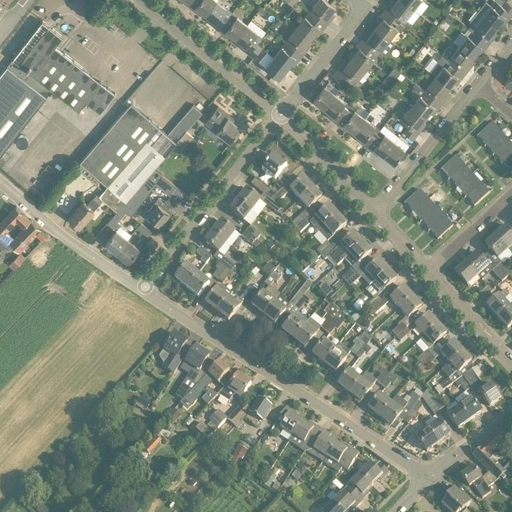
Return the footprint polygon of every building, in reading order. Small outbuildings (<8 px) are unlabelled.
[(216,0),(192,0),(188,6),(198,14),(201,11),(206,15),(218,1),(216,0)] [(326,0),(317,0),(309,11),(326,25),(334,15),(331,13),(336,7),(326,0)] [(388,5),(385,9),(406,26),(409,22),(406,19),(414,9),(403,0),(397,0),(392,8),(388,5)] [(403,0),(414,9),(421,0),(403,0)] [(494,0),(484,15),(499,26),(502,23),(505,25),(511,15),(511,12),(502,5),(496,0),(494,0)] [(511,3),(507,0),(506,0),(502,5),(511,12),(511,3)] [(218,1),(206,15),(211,19),(208,22),(219,30),(232,12),(218,1)] [(380,23),(376,28),(391,39),(398,29),(401,32),(406,26),(385,9),(376,20),(380,23)] [(309,11),(297,26),(312,38),(316,33),(318,35),(326,25),(309,11)] [(236,39),(248,24),(232,12),(219,30),(229,38),(231,35),(236,39)] [(471,30),(490,44),(498,34),(495,31),(499,26),(484,15),(471,30)] [(0,155),(52,90),(79,111),(86,101),(100,112),(115,93),(62,52),(56,46),(63,37),(51,27),(43,21),(0,75),(0,155)] [(249,54),(257,43),(263,36),(248,24),(236,39),(241,43),(239,46),(249,54)] [(297,26),(285,41),(303,55),(310,45),(308,43),(312,38),(297,26)] [(361,40),(379,54),(381,52),(386,55),(396,43),(391,39),(376,28),(372,33),(368,30),(361,40)] [(490,44),(471,30),(460,44),(475,56),(478,53),(481,55),(490,44)] [(359,49),(352,58),(367,69),(379,54),(361,40),(356,46),(359,49)] [(285,41),(274,56),(288,68),(292,63),(294,65),(303,55),(285,41)] [(257,43),(249,54),(254,58),(262,47),(257,43)] [(460,44),(448,60),(466,74),(474,64),(471,61),(475,56),(460,44)] [(280,78),(288,68),(274,56),(265,67),(280,78)] [(431,71),(436,75),(451,86),(454,82),(457,85),(466,74),(448,60),(443,56),(431,71)] [(337,71),(347,79),(355,85),(359,88),(364,83),(359,79),(367,69),(352,58),(348,63),(345,61),(337,71)] [(343,84),(347,79),(337,71),(333,76),(343,84)] [(424,90),(442,104),(450,94),(447,91),(451,86),(436,75),(424,90)] [(424,90),(415,83),(414,85),(415,86),(412,90),(420,95),(412,105),(427,117),(431,112),(434,114),(442,104),(424,90)] [(314,100),(324,108),(335,93),(325,85),(314,100)] [(351,105),(335,93),(324,108),(328,112),(326,115),(336,123),(351,105)] [(109,185),(104,191),(121,206),(130,196),(153,168),(154,169),(172,146),(173,147),(179,141),(187,131),(202,112),(193,105),(167,133),(131,103),(81,161),(109,185)] [(349,128),(354,132),(366,117),(351,105),(336,123),(347,131),(349,128)] [(427,117),(412,105),(400,121),(406,126),(418,135),(426,124),(424,121),(427,117)] [(230,142),(233,138),(242,127),(235,122),(236,120),(219,106),(206,122),(230,142)] [(368,115),(366,117),(354,132),(359,136),(356,139),(367,147),(381,129),(371,122),(373,119),(368,115)] [(487,147),(501,133),(492,124),(478,137),(487,147)] [(418,135),(406,126),(402,131),(414,140),(418,135)] [(379,152),(384,156),(396,141),(381,129),(367,147),(377,155),(379,152)] [(194,136),(187,131),(179,141),(185,146),(194,136)] [(487,147),(495,155),(509,142),(501,133),(487,147)] [(185,146),(179,141),(173,147),(180,153),(185,146)] [(396,141),(384,156),(394,164),(406,149),(396,141)] [(495,155),(503,164),(511,155),(511,145),(509,142),(495,155)] [(511,155),(503,164),(511,174),(511,173),(511,155)] [(262,171),(276,182),(287,167),(274,157),(262,171)] [(442,170),(450,179),(465,166),(456,157),(442,170)] [(465,166),(450,179),(458,188),(473,175),(465,166)] [(170,195),(166,201),(171,205),(175,199),(178,202),(185,193),(154,169),(153,168),(130,196),(140,204),(156,184),(170,195)] [(287,177),(292,182),(296,179),(291,174),(287,177)] [(458,188),(466,197),(481,184),(473,175),(458,188)] [(251,185),(266,197),(271,192),(256,179),(251,185)] [(304,179),(296,187),(290,192),(299,201),(313,189),(304,179)] [(489,193),(481,184),(466,197),(475,207),(489,193)] [(322,198),(313,189),(299,201),(307,210),(292,224),(297,229),(320,207),(317,203),(322,198)] [(253,212),(261,202),(247,190),(239,201),(253,212)] [(414,213),(429,200),(420,190),(406,204),(414,213)] [(80,226),(95,210),(94,210),(104,200),(117,212),(121,207),(120,207),(121,206),(104,191),(100,196),(97,194),(88,204),(85,201),(70,216),(80,226)] [(275,198),(271,201),(276,205),(286,196),(281,192),(277,196),(275,198)] [(120,207),(121,207),(126,211),(132,215),(140,204),(130,196),(121,206),(120,207)] [(171,205),(166,201),(165,202),(159,197),(149,211),(147,209),(142,215),(149,221),(152,218),(157,222),(155,225),(161,230),(165,224),(162,222),(167,216),(170,218),(174,212),(169,208),(171,205)] [(437,209),(429,200),(414,213),(422,222),(437,209)] [(231,211),(245,222),(253,212),(239,201),(231,211)] [(276,205),(271,201),(267,206),(278,214),(282,209),(276,205)] [(310,224),(319,234),(338,216),(329,206),(324,211),(320,207),(297,229),(301,233),(310,224)] [(0,250),(2,248),(3,249),(9,243),(12,239),(6,233),(17,222),(23,228),(31,220),(16,207),(0,224),(0,250)] [(106,244),(117,253),(131,234),(120,226),(121,224),(118,222),(126,211),(121,207),(117,212),(107,223),(116,230),(106,244)] [(445,218),(437,209),(422,222),(430,231),(445,218)] [(338,216),(319,234),(327,242),(317,252),(321,256),(332,246),(328,242),(332,238),(333,238),(347,226),(338,216)] [(445,218),(430,231),(439,240),(453,227),(445,218)] [(12,239),(9,243),(19,253),(36,233),(43,240),(48,234),(31,220),(23,228),(12,239)] [(222,222),(214,233),(228,244),(236,234),(222,222)] [(149,237),(153,231),(141,223),(137,228),(149,237)] [(250,227),(246,233),(257,241),(261,236),(250,227)] [(496,237),(509,252),(511,249),(511,235),(506,228),(496,237)] [(226,259),(234,249),(228,244),(214,233),(206,243),(226,259)] [(257,241),(246,233),(242,238),(253,246),(257,241)] [(139,248),(128,239),(131,235),(131,234),(117,253),(129,262),(139,248)] [(331,260),(337,267),(363,243),(354,234),(342,246),(338,242),(332,247),(332,246),(321,256),(328,263),(331,260)] [(486,247),(498,262),(509,252),(496,237),(486,247)] [(363,243),(337,267),(338,268),(347,258),(356,268),(359,265),(372,253),(363,243)] [(206,265),(212,258),(201,249),(197,254),(203,259),(201,261),(206,265)] [(26,258),(25,257),(21,253),(9,265),(14,270),(26,258)] [(477,254),(466,264),(478,277),(489,267),(477,254)] [(221,265),(227,269),(232,273),(236,268),(225,260),(221,265)] [(366,273),(375,283),(388,271),(379,261),(366,273)] [(214,277),(218,280),(227,269),(221,265),(220,264),(216,269),(218,271),(214,277)] [(478,277),(466,264),(456,274),(468,287),(478,277)] [(502,264),(497,268),(507,279),(508,277),(511,274),(502,264)] [(176,280),(187,289),(198,275),(187,266),(176,280)] [(507,279),(497,268),(492,273),(502,283),(507,279)] [(232,273),(227,269),(218,280),(223,284),(228,279),(231,280),(235,275),(232,273)] [(342,279),(347,283),(357,274),(352,269),(342,279)] [(368,306),(372,311),(382,301),(378,298),(380,295),(397,280),(388,271),(375,283),(370,287),(376,294),(372,297),(374,300),(368,306)] [(253,308),(264,316),(279,297),(280,296),(270,288),(275,282),(277,284),(282,277),(275,272),(266,284),(270,287),(265,294),(264,293),(253,308)] [(347,283),(351,288),(361,279),(357,274),(347,283)] [(210,284),(198,275),(187,289),(198,298),(210,284)] [(291,304),(295,308),(304,297),(313,286),(309,282),(291,304)] [(249,295),(244,301),(249,305),(258,294),(250,288),(246,293),(249,295)] [(390,301),(399,311),(413,298),(404,288),(390,301)] [(492,292),(491,292),(487,288),(477,297),(482,302),(492,292)] [(206,304),(217,313),(228,299),(218,290),(206,304)] [(505,291),(499,297),(487,308),(497,319),(509,308),(504,301),(510,297),(505,291)] [(279,297),(264,316),(275,325),(286,311),(290,306),(279,297)] [(312,302),(304,297),(295,308),(300,312),(305,305),(308,307),(312,302)] [(413,298),(399,311),(408,320),(422,308),(413,298)] [(234,303),(228,299),(217,313),(229,322),(240,308),(244,303),(238,299),(234,303)] [(320,328),(325,333),(341,312),(325,299),(323,303),(328,306),(323,313),(326,315),(322,320),(324,322),(320,328)] [(382,301),(372,311),(364,318),(367,321),(375,314),(376,315),(386,306),(382,301)] [(507,330),(511,325),(511,310),(509,308),(497,319),(507,330)] [(341,312),(325,333),(330,337),(335,330),(338,332),(348,318),(341,312)] [(283,332),(294,340),(311,320),(310,319),(308,322),(298,314),(295,318),(294,318),(283,332)] [(429,315),(415,328),(424,338),(438,325),(429,315)] [(318,326),(311,320),(294,340),(306,349),(317,335),(316,335),(320,330),(317,328),(318,326)] [(397,338),(407,329),(402,324),(392,333),(397,338)] [(421,342),(429,351),(447,335),(438,325),(424,338),(425,338),(421,342)] [(407,329),(397,338),(401,342),(411,333),(407,329)] [(188,343),(175,335),(160,357),(167,361),(163,368),(174,375),(183,361),(178,358),(188,343)] [(359,341),(364,345),(369,339),(364,335),(359,341)] [(351,352),(356,356),(364,345),(359,341),(357,339),(353,344),(356,346),(351,352)] [(313,356),(324,364),(336,350),(325,342),(313,356)] [(440,356),(449,365),(463,352),(454,343),(440,356)] [(364,345),(356,356),(361,360),(365,354),(368,356),(372,351),(364,345)] [(202,369),(209,357),(197,349),(187,364),(194,369),(187,380),(198,386),(209,374),(202,369)] [(324,364),(331,370),(336,373),(340,368),(347,359),(336,350),(324,364)] [(419,368),(432,356),(428,351),(417,360),(419,363),(415,366),(417,368),(418,368),(419,368)] [(455,384),(462,378),(459,374),(472,363),(463,352),(449,365),(453,369),(447,374),(451,378),(455,384)] [(436,360),(432,356),(419,368),(422,372),(425,370),(436,360)] [(215,381),(219,385),(230,373),(220,363),(193,391),(199,397),(215,381)] [(376,382),(381,386),(390,375),(383,369),(379,374),(381,376),(376,382)] [(339,386),(350,395),(362,380),(350,371),(339,386)] [(501,399),(490,384),(484,389),(471,372),(462,378),(470,389),(478,399),(481,397),(490,408),(501,399)] [(366,374),(362,380),(350,395),(362,404),(372,388),(371,388),(376,382),(366,374)] [(390,375),(381,386),(386,390),(391,384),(393,386),(397,380),(390,375)] [(239,376),(229,391),(226,388),(219,396),(230,403),(235,395),(242,399),(252,384),(239,376)] [(470,389),(462,378),(455,384),(459,388),(461,386),(465,393),(470,389)] [(412,410),(421,398),(428,390),(426,388),(418,397),(413,393),(409,399),(411,400),(408,405),(397,397),(392,404),(380,419),(392,428),(399,419),(403,422),(412,410)] [(190,394),(181,389),(176,397),(183,402),(188,397),(190,394)] [(434,416),(439,412),(431,401),(434,398),(428,390),(421,398),(434,416)] [(209,406),(217,397),(212,392),(203,401),(209,406)] [(369,410),(380,419),(392,404),(381,395),(369,410)] [(439,395),(434,398),(431,401),(439,412),(445,408),(440,402),(442,400),(439,395)] [(147,411),(151,404),(141,398),(137,404),(147,411)] [(471,398),(459,407),(470,422),(482,414),(471,398)] [(228,419),(227,421),(236,430),(242,424),(239,421),(243,417),(246,419),(249,416),(262,424),(272,409),(259,401),(251,412),(242,403),(227,419),(228,419)] [(470,422),(459,407),(447,415),(458,430),(470,422)] [(275,425),(292,437),(301,422),(295,418),(297,415),(286,408),(275,425)] [(419,416),(412,410),(403,422),(408,426),(413,420),(415,421),(419,416)] [(181,418),(174,411),(167,419),(174,425),(181,418)] [(210,421),(211,422),(205,428),(213,435),(219,429),(227,421),(228,419),(227,419),(219,411),(210,421)] [(428,430),(439,444),(450,436),(440,421),(428,430)] [(308,426),(301,422),(292,437),(288,443),(305,454),(306,452),(321,430),(310,423),(308,426)] [(205,428),(202,425),(196,431),(207,441),(213,435),(205,428)] [(306,452),(323,463),(335,444),(328,440),(331,436),(321,430),(306,452)] [(439,444),(428,430),(416,438),(427,453),(439,444)] [(474,457),(490,473),(498,481),(508,472),(511,468),(511,458),(500,468),(489,457),(509,441),(502,433),(474,457)] [(149,456),(161,443),(156,439),(144,452),(149,456)] [(342,469),(343,470),(355,452),(344,445),(342,448),(335,444),(323,463),(339,474),(342,469)] [(236,452),(230,463),(239,468),(245,457),(236,452)] [(343,470),(348,473),(359,455),(355,452),(343,470)] [(370,464),(360,475),(373,486),(382,476),(385,479),(389,474),(380,465),(375,469),(370,464)] [(280,482),(284,475),(275,469),(264,485),(274,491),(278,485),(276,484),(278,480),(280,482)] [(473,486),(480,495),(483,500),(492,493),(488,488),(497,481),(498,481),(490,473),(481,480),(473,469),(461,477),(469,488),(473,486)] [(373,486),(360,475),(346,489),(362,503),(370,495),(367,492),(373,486)] [(287,482),(280,491),(285,494),(291,485),(287,482)] [(462,511),(471,504),(454,487),(448,493),(449,495),(446,498),(447,499),(441,505),(448,511),(462,511)] [(346,489),(333,504),(341,511),(348,511),(350,510),(352,511),(353,511),(362,503),(346,489)]
